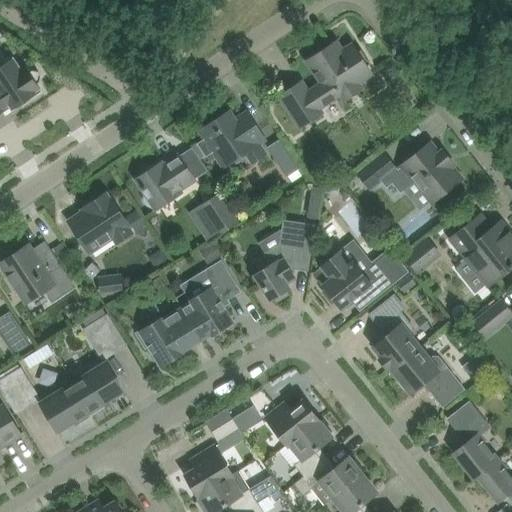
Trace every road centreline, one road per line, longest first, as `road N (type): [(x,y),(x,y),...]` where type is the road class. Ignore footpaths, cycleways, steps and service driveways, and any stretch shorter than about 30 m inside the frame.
road 1 (residential): [(317,0),(0,210)]
road 2 (residential): [(511,186),(365,0)]
road 3 (residential): [(441,511),(310,350),(291,343)]
road 4 (residential): [(118,443),(291,343)]
road 5 (residential): [(9,511),(118,443)]
